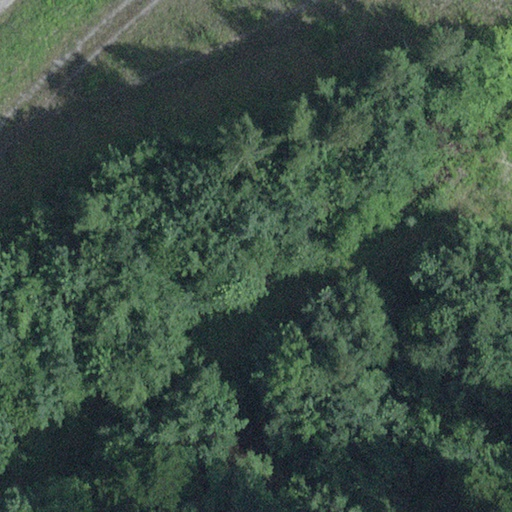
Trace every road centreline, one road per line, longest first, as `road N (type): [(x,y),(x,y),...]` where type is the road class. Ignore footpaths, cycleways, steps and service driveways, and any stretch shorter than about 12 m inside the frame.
road 1 (track): [(5,511),(316,302),(511,146)]
road 2 (track): [(0,181),(100,113),(356,0)]
road 3 (track): [(0,174),(90,59),(168,0)]
